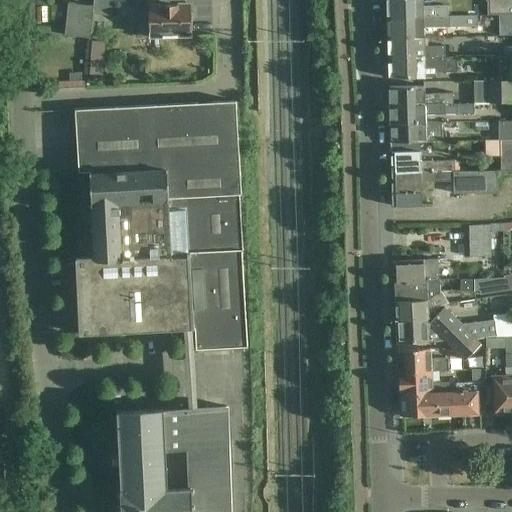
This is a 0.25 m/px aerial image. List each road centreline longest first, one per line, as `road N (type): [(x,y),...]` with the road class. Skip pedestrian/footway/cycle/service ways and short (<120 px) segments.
road 1 (unclassified): [(56,511),(5,0)]
road 2 (residential): [(381,497),(360,0)]
